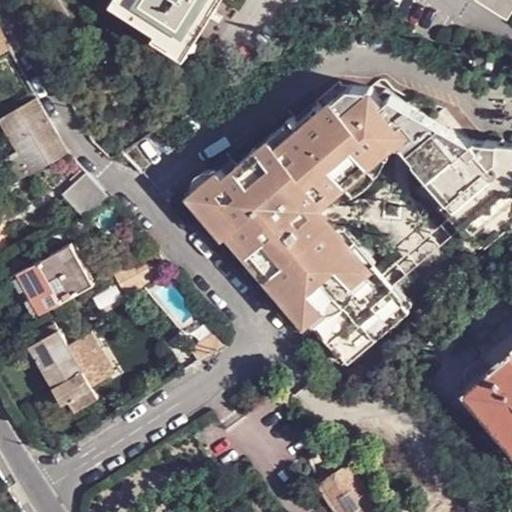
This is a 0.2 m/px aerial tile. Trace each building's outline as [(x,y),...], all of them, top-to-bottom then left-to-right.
[(114,0),(114,1),(159,29),(191,50),(223,0),(114,0)] [(0,55),(12,50),(0,28),(0,55)] [(191,50),(159,29),(155,35),(188,55),(191,50)] [(221,168),(193,192),(227,231),(231,227),(236,233),(247,234),(256,244),(251,250),(270,272),(280,263),(289,273),(288,284),(298,296),(310,298),(319,308),(314,314),(332,336),(339,330),(348,341),(347,351),(352,357),(410,305),(405,299),(395,299),(386,289),(388,287),(377,275),(381,272),(371,261),(366,267),(357,256),(358,246),(352,239),(346,244),(335,231),(335,222),(325,220),(321,216),(317,211),(312,211),(312,201),(319,201),(320,191),(342,172),(346,177),(398,131),(413,147),(412,152),(421,153),(433,166),(427,172),(434,180),(444,179),(453,189),(448,194),(467,216),(472,212),(481,221),(481,232),(486,238),(511,215),(509,211),(511,208),(511,156),(495,137),(482,136),(476,142),(469,134),(468,136),(380,88),(375,93),(369,87),(350,85),(348,96),(340,104),(332,96),(316,110),(316,121),(304,130),(299,125),(278,144),(273,139),(255,154),(255,164),(245,173),(240,167),(228,177),(221,168)] [(32,174),(60,157),(69,152),(37,98),(0,119),(32,174)] [(511,137),(495,137),(511,156),(511,137)] [(60,157),(92,209),(111,198),(69,152),(60,157)] [(319,201),(312,201),(312,211),(317,211),(321,216),(323,202),(319,201)] [(13,276),(26,299),(60,280),(86,264),(74,243),(13,276)] [(168,272),(155,248),(112,272),(124,296),(168,272)] [(60,280),(71,297),(96,283),(86,264),(60,280)] [(60,280),(26,299),(36,316),(71,297),(60,280)] [(41,337),(57,327),(55,320),(38,331),(41,337)] [(511,324),(481,353),(491,364),(488,367),(489,368),(465,389),(511,443),(511,324)] [(89,384),(91,382),(70,344),(59,326),(57,327),(41,337),(29,344),(63,400),(80,390),(89,384)] [(218,348),(224,346),(213,331),(188,347),(196,362),(218,348)] [(91,382),(112,368),(91,332),(70,344),(91,382)] [(92,388),(89,384),(80,390),(81,394),(92,388)] [(381,511),(348,467),(322,486),(329,502),(336,511),(381,511)]
